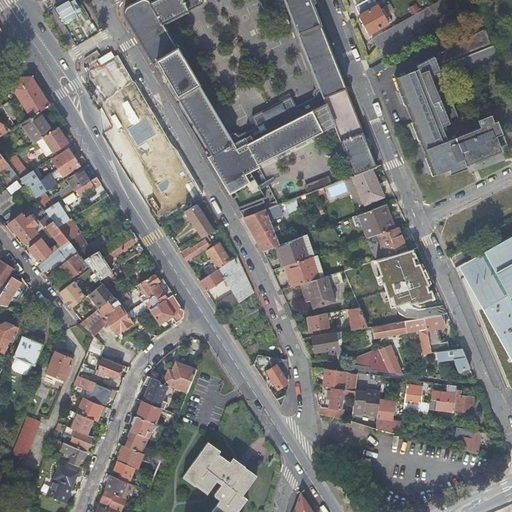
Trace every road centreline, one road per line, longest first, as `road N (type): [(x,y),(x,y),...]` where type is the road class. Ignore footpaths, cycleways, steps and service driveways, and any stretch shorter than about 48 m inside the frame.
road 1 (residential): [(301,362),(245,244),(118,28)]
road 2 (secondary): [(52,67),(202,319)]
road 3 (residential): [(326,0),(418,224)]
road 4 (residential): [(78,511),(141,361),(170,333),(202,319)]
road 5 (residential): [(418,224),(511,438)]
road 6 (secondary): [(202,319),(296,456)]
